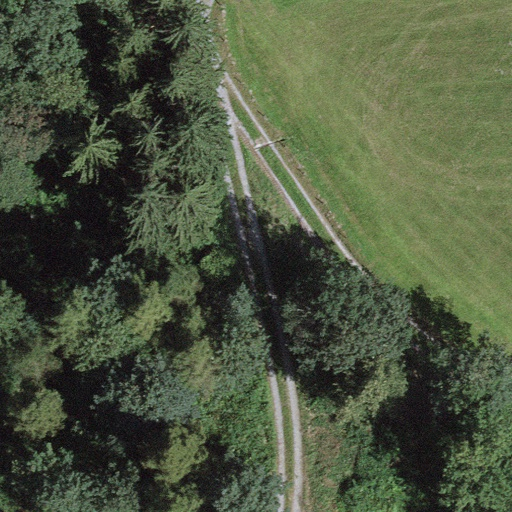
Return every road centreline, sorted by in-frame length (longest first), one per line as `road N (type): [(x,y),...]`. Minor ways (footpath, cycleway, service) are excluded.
road 1 (track): [(200,0),(226,158),(268,312),(287,424),(285,511)]
road 2 (track): [(511,415),(347,271),(229,90),(210,74)]
